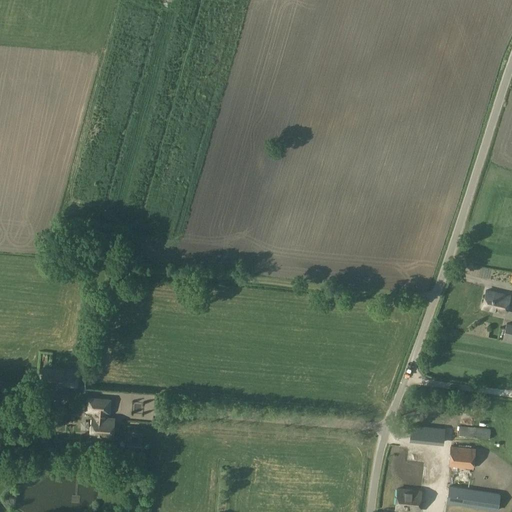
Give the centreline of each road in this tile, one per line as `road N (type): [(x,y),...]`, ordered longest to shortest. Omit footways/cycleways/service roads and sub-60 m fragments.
road 1 (unclassified): [(371,511),(388,426),(511,64)]
road 2 (track): [(236,280),(431,300)]
